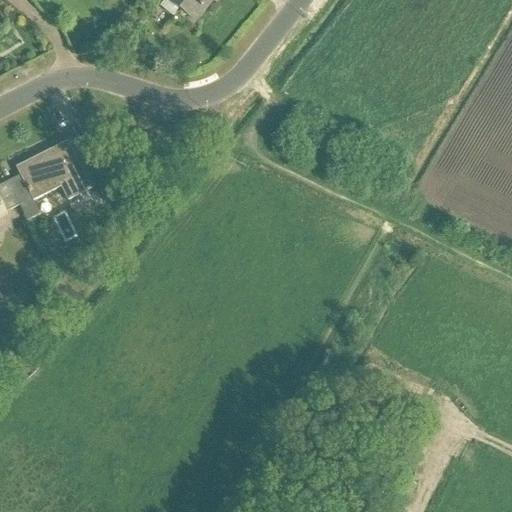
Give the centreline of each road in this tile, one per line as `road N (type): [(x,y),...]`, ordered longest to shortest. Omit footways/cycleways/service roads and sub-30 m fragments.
road 1 (unclassified): [(68,77),(179,101),(205,99),(224,91),(300,0)]
road 2 (track): [(352,378),(511,450)]
